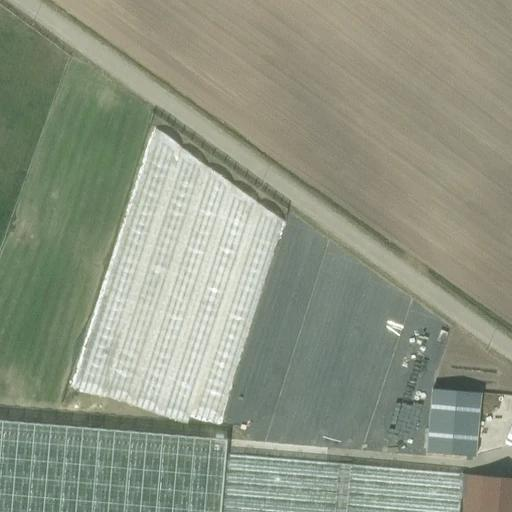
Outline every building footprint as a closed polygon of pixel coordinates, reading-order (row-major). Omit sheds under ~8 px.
[(131,135),(67,389),(253,435),(281,323),(242,313),(271,199),(187,178),(194,150),(131,135)] [(478,394),(431,390),(426,453),(473,457),(478,394)] [(219,511),(225,440),(0,420),(0,511),(219,511)] [(221,511),(458,511),(461,475),(226,457),(221,511)] [(511,511),(511,479),(467,475),(464,499),(462,498),(461,511),(511,511)]
